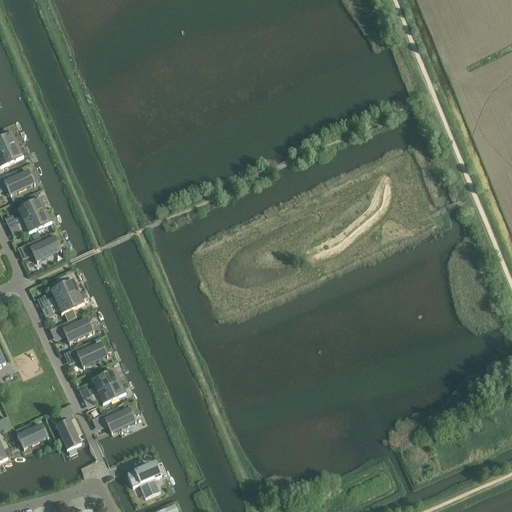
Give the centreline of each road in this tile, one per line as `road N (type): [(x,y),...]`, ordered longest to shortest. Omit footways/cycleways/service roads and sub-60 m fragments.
road 1 (residential): [(21,280),(92,441)]
road 2 (unknown): [(0,335),(78,460)]
